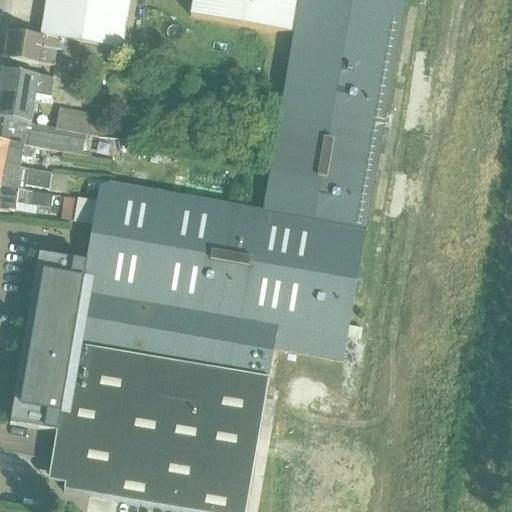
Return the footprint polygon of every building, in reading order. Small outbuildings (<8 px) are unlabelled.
[(99,190),(86,265),(39,257),(9,426),(56,434),(52,461),(68,464),(63,493),(175,511),(245,511),(273,350),(343,362),(347,339),(358,341),(360,331),(349,329),(406,0),(193,0),(191,19),(293,37),(262,214),(106,187),(99,190)] [(46,0),(41,40),(40,41),(120,52),(128,0),(46,0)] [(40,41),(41,40),(7,35),(4,60),(53,67),(56,51),(64,53),(63,58),(118,67),(120,52),(40,41)] [(0,85),(0,120),(31,126),(36,97),(50,99),(53,81),(2,72),(0,85)] [(101,117),(58,110),(55,132),(98,139),(101,117)] [(31,126),(0,120),(0,143),(60,155),(81,158),(84,138),(30,129),(31,126)] [(0,143),(0,166),(19,170),(21,154),(22,154),(26,160),(33,161),(35,150),(0,143)] [(0,166),(0,190),(17,194),(18,192),(25,193),(26,188),(48,192),(51,175),(19,170),(0,166)] [(191,166),(190,188),(223,189),(223,167),(191,166)] [(0,190),(0,212),(7,214),(8,212),(15,213),(16,205),(29,207),(40,209),(50,210),(52,197),(42,196),(31,194),(25,193),(18,192),(17,194),(0,190)] [(63,212),(62,219),(73,220),(75,213),(63,212)]
